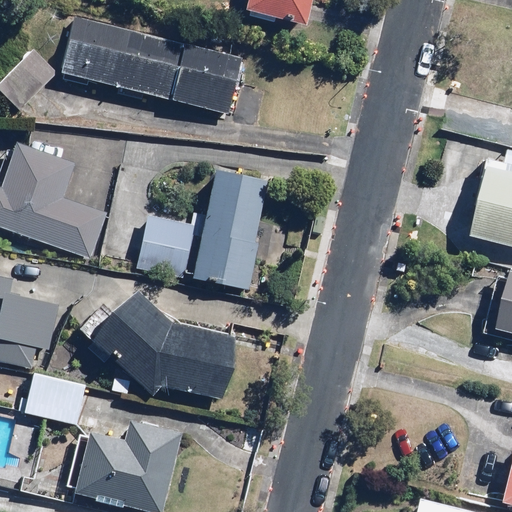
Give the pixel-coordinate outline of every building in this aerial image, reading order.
[(252,0),(249,16),(279,22),(281,15),(310,21),(314,0),(252,0)] [(242,55),(73,13),(59,71),(228,113),(242,55)] [(56,69),(30,46),(0,80),(0,90),(21,109),(56,69)] [(0,181),(0,222),(92,258),(110,211),(64,193),(76,162),(21,141),(5,183),(0,181)] [(511,168),(487,162),(470,235),(511,245),(511,168)] [(271,175),(216,164),(195,275),(251,285),(271,175)] [(195,222),(147,212),(135,268),(183,278),(195,222)] [(511,266),(497,325),(511,328),(511,266)] [(48,351),(59,304),(11,293),(15,278),(0,274),(0,357),(32,365),(36,348),(48,351)] [(174,319),(141,287),(98,331),(157,390),(164,383),(225,399),(241,337),(174,319)] [(87,382),(40,372),(32,412),(78,422),(87,382)] [(164,511),(181,431),(130,421),(127,440),(91,433),(78,495),(164,511)] [(511,460),(503,504),(511,505),(511,460)] [(490,511),(422,495),(417,511),(490,511)]
